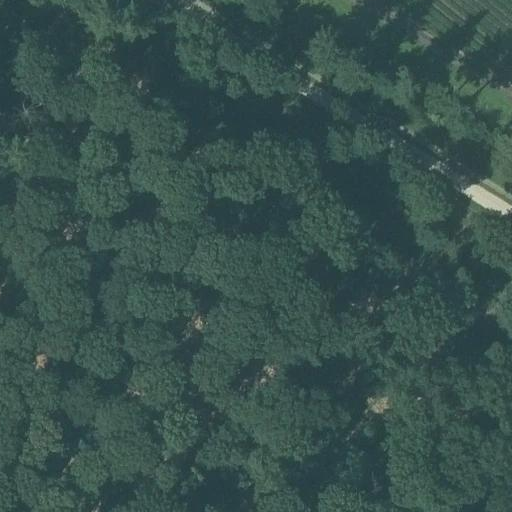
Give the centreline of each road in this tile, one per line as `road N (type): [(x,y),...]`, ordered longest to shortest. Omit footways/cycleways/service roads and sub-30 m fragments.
road 1 (unclassified): [(163,0),(511,216)]
road 2 (track): [(0,162),(138,0)]
